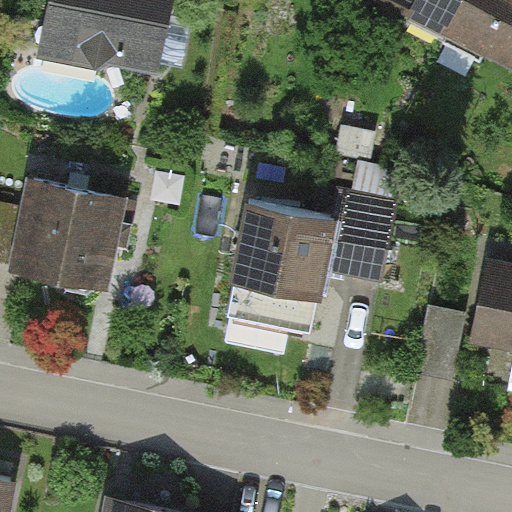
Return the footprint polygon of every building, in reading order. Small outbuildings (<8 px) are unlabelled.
[(53,0),(45,55),(173,88),(183,0),(53,0)] [(386,0),(455,35),(473,0),(386,0)] [(511,64),(511,0),(473,0),(455,35),(511,64)] [(148,199),(52,180),(31,281),(127,301),(148,199)] [(398,278),(400,195),(360,194),(359,278),(398,278)] [(355,228),(250,206),(224,331),(329,353),(355,228)] [(511,265),(491,261),(475,335),(487,338),(477,382),(511,388),(511,265)] [(20,511),(26,486),(0,481),(0,511),(20,511)] [(149,511),(108,503),(105,511),(149,511)]
